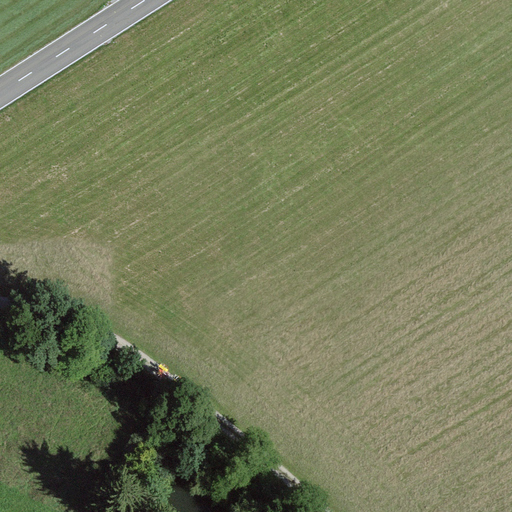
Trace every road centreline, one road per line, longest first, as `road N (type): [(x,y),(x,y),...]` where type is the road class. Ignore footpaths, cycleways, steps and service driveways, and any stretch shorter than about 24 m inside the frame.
road 1 (track): [(0,304),(75,320),(227,423),(323,511)]
road 2 (secondary): [(148,0),(0,94)]
